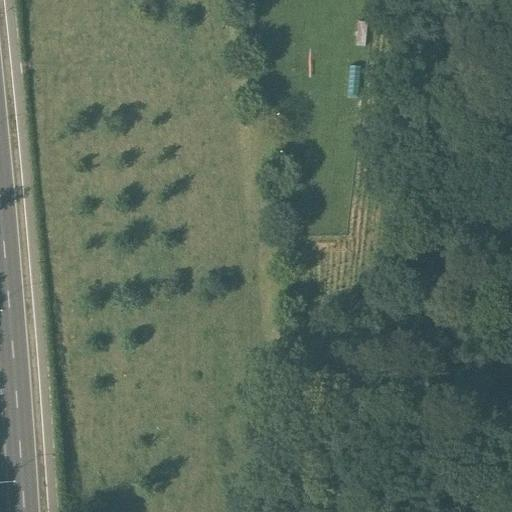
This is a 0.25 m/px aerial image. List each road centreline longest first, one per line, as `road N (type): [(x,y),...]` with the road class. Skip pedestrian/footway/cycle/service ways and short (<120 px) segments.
road 1 (track): [(468,0),(450,140),(461,230),(455,292),(395,477),(393,511)]
road 2 (primary): [(21,511),(0,215)]
